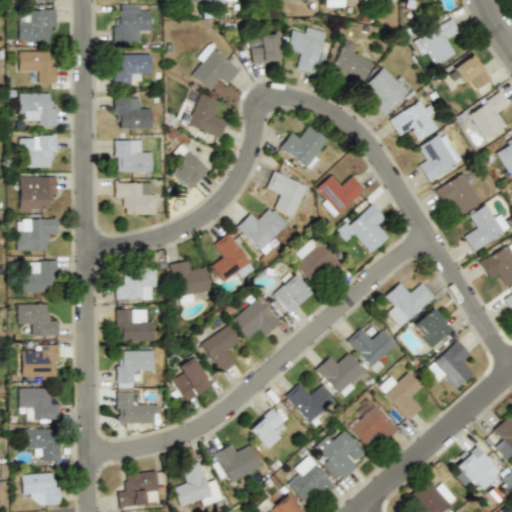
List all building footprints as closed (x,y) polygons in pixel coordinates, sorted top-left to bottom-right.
[(52,8),(25,8),(25,19),(15,19),(15,40),(52,40),(52,8)] [(138,43),(138,31),(149,31),(149,10),(119,10),(119,21),(110,21),(110,43),(138,43)] [(409,38),(419,60),(428,55),(432,63),(453,54),(447,39),(456,34),(450,20),(409,38)] [(312,73),(323,31),(300,26),(297,35),(285,33),(281,48),(294,51),(290,68),(312,73)] [(277,59),(274,33),(245,36),(247,62),(277,59)] [(359,85),(368,61),(348,53),(352,42),(340,38),(327,72),(359,85)] [(221,87),(236,68),(205,43),(189,64),(196,69),(189,77),(205,90),(212,80),(221,87)] [(52,50),(15,50),(15,72),(34,72),(34,83),(52,83),(52,50)] [(449,67),(461,84),(468,80),(473,88),(489,78),(471,52),(449,67)] [(110,86),(129,86),(129,75),(147,75),(147,54),(119,54),(119,64),(110,64),(110,86)] [(381,116),(405,91),(379,66),(363,84),(372,92),(365,100),(381,116)] [(216,138),(224,119),(214,114),(219,101),(196,91),(182,124),(216,138)] [(506,123),(500,113),(508,107),(497,91),(461,116),(479,142),(506,123)] [(53,103),(44,103),(44,92),(15,92),(15,113),(26,113),(26,124),(53,124),(53,103)] [(111,118),(120,118),(120,128),(147,128),(147,107),(137,107),(137,96),(111,96),(111,118)] [(434,127),(415,99),(386,118),(399,137),(408,131),(414,140),(434,127)] [(298,135),(289,128),(275,147),(304,168),(325,138),(306,124),(298,135)] [(425,180),(458,161),(440,130),(416,144),(422,156),(414,161),(425,180)] [(53,167),(53,135),(16,135),(16,167),(53,167)] [(511,135),(495,145),(511,174),(511,135)] [(111,139),(111,172),(149,172),(149,150),(138,150),(138,139),(111,139)] [(165,174),(187,190),(206,166),(178,145),(174,151),(180,155),(165,174)] [(261,191),(272,195),(267,207),(290,217),(303,184),(270,170),(261,191)] [(347,172),(337,180),(330,172),(309,189),(331,216),(362,190),(347,172)] [(432,188),(442,206),(450,201),(457,214),(477,203),(461,172),(432,188)] [(15,209),(53,209),(53,175),(15,175),(15,209)] [(152,214),(152,182),(111,182),(111,203),(122,203),(122,214),(152,214)] [(384,236),(374,226),(382,218),(364,199),(331,230),(344,243),(351,236),(367,253),(384,236)] [(466,214),(472,224),(458,233),(469,252),(501,233),(484,203),(466,214)] [(249,210),(232,227),(260,253),(285,226),(265,207),(256,217),(249,210)] [(13,250),(44,250),(44,238),(53,238),(54,217),(13,217),(13,250)] [(207,246),(215,258),(207,264),(218,280),(229,272),(234,280),(251,269),(227,232),(207,246)] [(285,257),(304,280),(322,266),(328,273),(339,265),(314,234),(285,257)] [(511,280),(511,244),(510,241),(475,261),(488,282),(497,277),(502,286),(511,280)] [(207,288),(203,266),(190,268),(189,259),(167,263),(174,304),(189,301),(187,292),(207,288)] [(23,260),(23,292),(45,292),(45,282),(54,282),(54,260),(23,260)] [(112,299),(152,299),(152,267),(122,267),(122,280),(112,280),(112,299)] [(308,293),(288,270),(265,290),(285,313),(308,293)] [(396,327),(431,297),(415,279),(404,289),(398,281),(381,295),(389,304),(381,311),(396,327)] [(511,288),(500,295),(509,311),(511,309),(511,288)] [(243,338),(251,330),(259,338),(277,321),(252,295),(227,321),(243,338)] [(25,336),(54,336),(54,324),(44,324),(44,303),(14,303),(14,325),(25,325),(25,336)] [(451,328),(431,305),(408,325),(428,348),(451,328)] [(122,341),(150,341),(150,317),(141,317),(141,308),(112,308),(112,331),(122,331),(122,341)] [(196,341),(216,373),(236,361),(229,349),(237,344),(224,323),(196,341)] [(392,346),(376,326),(365,335),(359,327),(343,340),(365,368),(392,346)] [(422,366),(437,384),(445,377),(454,387),(469,374),(461,364),(469,357),(454,340),(422,366)] [(56,343),(25,343),(25,353),(17,353),(17,376),(56,376),(56,343)] [(149,350),(114,351),(115,387),(130,387),(130,370),(150,370),(149,350)] [(338,399),(364,373),(344,353),(336,361),(328,352),(310,370),(338,399)] [(177,375),(168,381),(181,402),(209,386),(191,355),(171,366),(177,375)] [(404,421),(421,405),(413,396),(422,389),(407,371),(396,381),(390,373),(374,386),(404,421)] [(316,382),(306,390),(299,380),(281,395),(304,423),(331,401),(316,382)] [(24,411),(25,421),(56,420),(55,399),(46,399),(45,386),(14,387),(15,411),(24,411)] [(153,423),(153,404),(130,404),(130,392),(114,392),(114,423),(153,423)] [(345,428),(361,445),(378,430),(386,439),(395,430),(367,399),(349,415),(353,420),(345,428)] [(272,428),(280,421),(267,407),(243,429),(262,449),(278,435),(272,428)] [(511,455),(511,417),(508,413),(489,428),(497,437),(489,443),(501,459),(510,452),(511,455)] [(47,428),(18,428),(18,449),(37,449),(37,460),(56,460),(56,438),(47,438),(47,428)] [(334,482),(364,456),(343,431),(334,439),(328,432),(311,446),(318,454),(314,458),(334,482)] [(223,482),(257,467),(247,444),(234,450),(231,442),(209,451),(223,482)] [(499,474),(474,444),(449,464),(473,493),(492,477),(507,496),(511,492),(511,476),(505,468),(499,474)] [(299,502),(312,490),(319,498),(333,485),(305,455),(279,479),(299,502)] [(168,484),(176,511),(208,501),(207,500),(218,497),(212,478),(202,481),(197,461),(177,467),(180,480),(168,484)] [(115,507),(157,503),(155,481),(164,480),(163,469),(122,473),(123,485),(113,486),(115,507)] [(17,474),(18,494),(28,494),(29,504),(56,503),(55,472),(17,474)] [(437,482),(431,488),(423,480),(407,495),(415,504),(407,511),(408,511),(439,511),(453,499),(437,482)] [(263,511),(302,511),(284,493),(263,511)]
